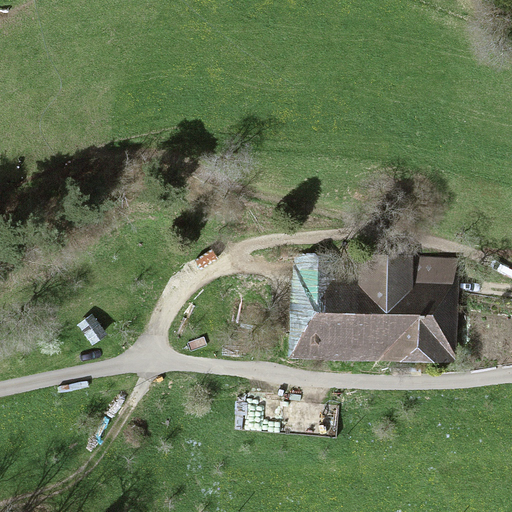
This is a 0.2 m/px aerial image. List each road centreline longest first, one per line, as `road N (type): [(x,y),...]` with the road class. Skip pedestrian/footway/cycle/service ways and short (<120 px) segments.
road 1 (track): [(511,374),(430,383),(192,365),(0,392)]
road 2 (track): [(227,267),(260,240),(386,233),(478,255),(511,272)]
road 3 (track): [(139,367),(170,302),(206,274),(227,267),(290,273)]
